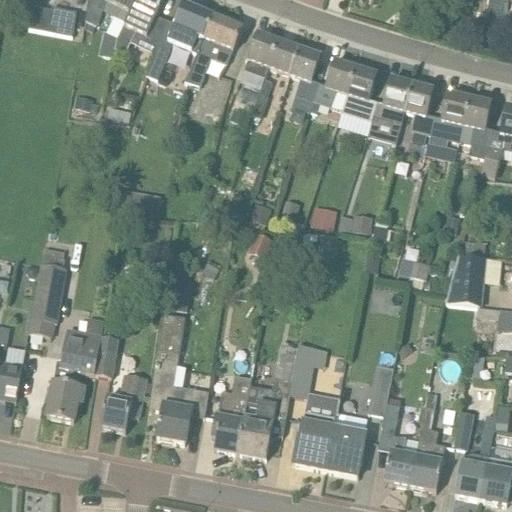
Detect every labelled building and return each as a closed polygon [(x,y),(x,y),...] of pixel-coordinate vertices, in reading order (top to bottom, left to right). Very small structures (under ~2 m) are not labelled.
[(96,30),(103,15),(125,26),(137,0),(109,0),(105,10),(89,3),(85,25),(96,30)] [(125,58),(135,37),(146,42),(156,21),(165,1),(163,0),(137,0),(125,26),(118,39),(114,54),(125,58)] [(171,47),(187,55),(197,58),(212,21),(183,9),(174,31),(167,46),(171,47)] [(72,42),(76,16),(52,11),(51,14),(34,11),(28,33),(43,37),(72,42)] [(146,42),(156,47),(166,25),(156,21),(146,42)] [(197,58),(190,75),(191,75),(187,89),(199,93),(211,64),(226,70),(232,55),(233,56),(242,33),(212,21),(197,58)] [(118,39),(106,36),(101,60),(103,60),(102,63),(111,64),(111,62),(112,62),(114,54),(118,39)] [(264,84),(268,73),(278,46),(257,39),(247,65),(248,66),(244,77),(264,84)] [(290,81),(299,54),(278,46),(268,73),(290,81)] [(158,85),(170,53),(156,47),(146,80),(158,85)] [(300,85),(295,99),(313,105),(319,89),(311,87),(320,62),(299,54),(290,81),(300,85)] [(319,89),(313,105),(321,108),(331,111),(342,115),(355,73),(334,67),(326,92),(319,89)] [(372,124),(376,107),(368,105),(376,80),(355,73),(342,115),(353,119),(372,124)] [(272,87),(264,84),(258,99),(267,102),(272,87)] [(400,131),(405,116),(411,90),(390,84),(384,109),(376,107),(372,124),(390,129),(400,131)] [(412,134),(414,134),(412,145),(424,148),(427,137),(430,138),(433,122),(426,121),(433,95),(411,90),(405,116),(416,119),(412,134)] [(291,111),(309,117),(313,105),(295,99),(291,111)] [(445,152),(447,143),(459,146),(469,104),(447,99),(441,124),(433,122),(430,138),(428,148),(445,152)] [(73,112),(90,116),(93,105),(76,100),(73,112)] [(267,103),(258,100),(251,120),(260,123),(267,103)] [(469,104),(459,146),(470,149),(488,153),(492,136),(484,134),(491,109),(469,104)] [(317,119),(321,108),(313,105),(309,117),(317,119)] [(511,113),(505,112),(500,138),(492,136),(488,153),(485,164),(480,181),(495,185),(503,156),(511,157),(511,113)] [(468,160),(485,164),(488,153),(470,149),(468,160)] [(148,200),(145,220),(157,222),(160,202),(148,200)] [(250,224),(266,230),(271,214),(255,208),(250,224)] [(336,217),(314,212),(310,231),(333,236),(336,217)] [(342,235),(373,237),(374,221),(343,219),(342,235)] [(444,236),(456,239),(459,223),(447,220),(444,236)] [(376,227),(373,242),(385,244),(388,229),(376,227)] [(271,245),(255,238),(248,258),(264,264),(271,245)] [(45,254),(44,260),(62,263),(64,257),(45,254)] [(457,262),(445,308),(480,312),(485,264),(457,262)] [(208,264),(201,278),(213,284),(214,283),(217,285),(224,272),(208,264)] [(425,286),(429,269),(411,265),(410,269),(402,267),(399,279),(425,286)] [(56,329),(65,274),(40,269),(28,338),(51,342),(54,329),(56,329)] [(511,315),(500,314),(480,312),(445,308),(443,323),(475,326),(475,322),(498,325),(497,335),(511,336),(511,315)] [(6,311),(0,309),(0,347),(7,349),(10,332),(3,331),(6,311)] [(183,337),(161,333),(153,387),(150,407),(157,408),(155,415),(160,416),(157,431),(159,431),(156,443),(160,444),(160,443),(172,446),(185,449),(190,421),(204,423),(208,397),(174,391),(183,337)] [(100,342),(99,351),(94,380),(112,384),(118,345),(100,342)] [(59,372),(56,372),(46,422),(73,427),(77,408),(81,408),(84,393),(79,392),(81,379),(94,380),(99,351),(86,349),(84,355),(63,351),(59,372)] [(411,356),(406,349),(397,355),(402,362),(411,356)] [(11,351),(8,366),(23,369),(26,353),(11,351)] [(243,423),(236,459),(266,465),(274,421),(285,423),(289,401),(297,354),(285,351),(279,351),(273,391),(250,387),(244,423),(243,423)] [(326,359),(297,354),(289,401),(307,404),(312,372),(323,374),(326,359)] [(15,407),(16,408),(22,371),(0,367),(0,399),(16,402),(15,407)] [(387,409),(388,402),(393,374),(376,371),(366,419),(384,422),(387,409)] [(107,400),(100,432),(125,437),(129,421),(138,423),(146,384),(123,379),(119,403),(107,400)] [(214,454),(236,459),(243,423),(244,423),(250,387),(250,384),(234,381),(229,411),(219,409),(216,422),(215,421),(211,442),(216,443),(214,454)] [(409,492),(436,498),(442,467),(441,467),(444,451),(435,450),(438,437),(431,435),(435,414),(434,414),(437,399),(427,397),(425,412),(418,446),(415,462),(409,492)] [(383,487),(409,492),(415,462),(418,446),(404,443),(394,441),(399,411),(387,409),(384,422),(378,455),(389,457),(383,487)] [(467,456),(474,419),(461,417),(454,453),(467,456)] [(302,425),(298,444),(293,470),(325,476),(333,432),(335,424),(304,418),(303,425),(302,425)] [(462,462),(455,501),(480,506),(488,462),(491,446),(493,434),(496,422),(486,420),(481,446),(482,447),(479,461),(470,459),(462,462)] [(495,434),(507,436),(508,425),(496,424),(495,434)] [(333,432),(325,476),(357,482),(364,444),(365,439),(333,432)] [(511,466),(488,462),(480,506),(506,511),(511,478),(511,466)] [(118,511),(118,501),(94,500),(94,511),(118,511)]
